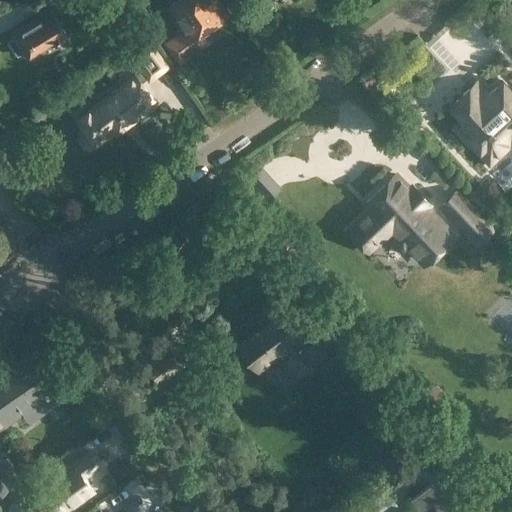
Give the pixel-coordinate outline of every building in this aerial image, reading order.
[(166,10),(182,32),(165,43),(179,64),(207,44),(200,34),(229,14),(221,3),(218,6),(214,0),(179,0),(166,10)] [(61,49),(70,43),(48,7),(38,13),(40,16),(12,34),(25,56),(55,38),(61,49)] [(137,73),(135,71),(75,117),(86,132),(84,133),(83,135),(82,136),(81,137),(81,140),(81,141),(82,143),(82,145),(83,146),(85,147),(87,148),(88,148),(90,148),(92,148),(93,148),(95,147),(97,145),(96,142),(112,130),(113,133),(137,115),(135,113),(155,98),(151,93),(152,93),(143,80),(147,77),(150,81),(171,66),(151,39),(128,56),(140,71),(137,73)] [(511,139),(511,91),(503,81),(489,95),(487,92),(479,100),(469,89),(451,107),(465,122),(458,129),(490,163),(511,143),(510,141),(511,139)] [(366,209),(346,228),(409,296),(465,244),(431,205),(432,204),(411,182),(410,183),(397,169),(361,202),(366,209)] [(457,186),(437,205),(440,208),(449,218),(475,246),(495,227),(457,186)] [(305,260),(288,243),(274,256),(290,274),(305,260)] [(247,363),(253,363),(257,368),(274,355),(291,377),(325,350),(312,332),(308,335),(284,304),(237,342),(241,347),(240,353),(247,363)] [(360,328),(347,338),(362,356),(374,345),(360,328)] [(176,369),(158,345),(138,361),(156,384),(176,369)] [(55,401),(25,358),(0,375),(0,418),(3,423),(21,411),(28,420),(55,401)] [(385,361),(379,365),(391,379),(397,374),(385,361)] [(410,409),(405,401),(402,403),(388,411),(394,419),(410,409)] [(4,450),(0,452),(0,475),(10,489),(25,478),(4,450)] [(97,466),(87,452),(85,453),(86,454),(4,511),(58,511),(91,489),(81,475),(95,466),(96,467),(97,466)] [(498,488),(485,471),(468,484),(481,502),(498,488)] [(450,511),(434,493),(429,490),(406,511),(450,511)]
